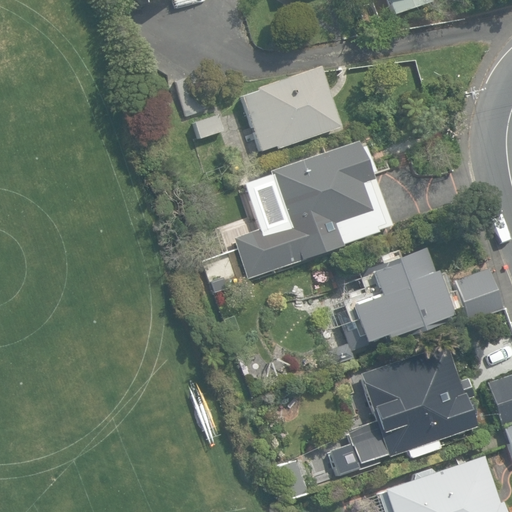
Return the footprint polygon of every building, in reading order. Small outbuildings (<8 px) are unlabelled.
[(385,0),(390,16),(427,4),(426,0),(385,0)] [(236,97),(256,153),(271,147),(272,151),(335,128),(314,69),(236,97)] [(172,83),(184,117),(205,110),(193,76),(172,83)] [(188,124),(194,140),(220,131),(214,115),(188,124)] [(232,237),(246,278),(335,247),(386,229),(379,207),(374,209),(350,141),(263,171),(280,220),(232,237)] [(325,351),(331,367),(350,360),(347,352),(393,335),(395,343),(437,328),(435,322),(447,317),(438,292),(447,290),(441,273),(432,276),(421,246),(355,270),(366,299),(343,307),(345,313),(334,317),(344,344),(325,351)] [(450,280),(465,323),(500,311),(485,268),(450,280)] [(205,278),(210,292),(220,289),(215,275),(205,278)] [(327,450),(335,477),(363,469),(361,463),(404,451),(406,458),(444,447),(442,440),(473,430),(463,398),(470,396),(464,376),(453,379),(442,346),(356,372),(375,436),(327,450)] [(511,372),(485,382),(499,425),(511,421),(511,372)] [(242,383),(248,399),(264,392),(258,377),(242,383)] [(372,434),(369,422),(342,430),(345,443),(372,434)] [(511,423),(500,427),(511,464),(511,463),(511,423)] [(498,511),(495,502),(493,503),(477,455),(427,472),(425,468),(408,473),(411,482),(374,494),(380,511),(498,511)] [(271,467),(283,499),(303,492),(298,478),(303,476),(297,458),(271,467)]
